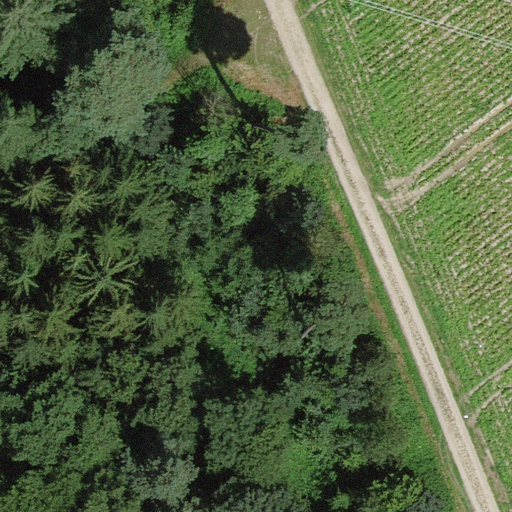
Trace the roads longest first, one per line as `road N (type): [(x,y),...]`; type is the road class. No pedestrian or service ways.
road 1 (track): [(488,511),(285,0)]
road 2 (track): [(292,16),(0,175)]
